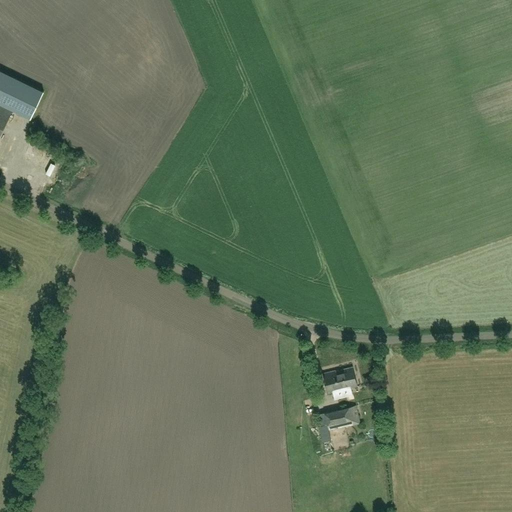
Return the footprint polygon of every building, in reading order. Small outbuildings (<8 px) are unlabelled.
[(0,67),(0,101),(32,117),(45,89),(4,69),(0,67)] [(0,135),(13,110),(0,104),(0,135)] [(35,150),(43,153),(45,147),(37,144),(35,150)] [(43,164),(60,174),(66,163),(49,154),(43,164)] [(328,393),(357,386),(352,367),(336,371),(336,370),(323,373),(328,393)] [(329,431),(360,423),(357,405),(323,413),(329,431)]
